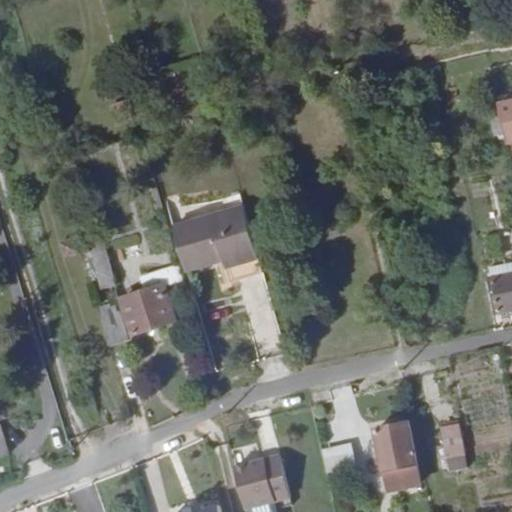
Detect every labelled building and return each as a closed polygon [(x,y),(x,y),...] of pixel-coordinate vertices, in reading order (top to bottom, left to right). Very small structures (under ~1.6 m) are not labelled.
[(511,98),(501,101),(511,146),(511,98)] [(137,115),(133,101),(115,107),(118,121),(137,115)] [(175,227),(187,270),(224,258),(227,268),(232,282),(259,273),(255,260),(240,207),(175,227)] [(84,258),(81,249),(67,253),(69,262),(84,258)] [(97,281),(111,277),(104,250),(90,253),(97,281)] [(511,259),(493,264),(495,275),(511,271),(511,259)] [(511,271),(495,275),(493,275),(500,309),(511,306),(511,271)] [(140,289),(120,297),(132,330),(172,315),(160,281),(140,289)] [(102,318),(109,343),(128,336),(121,312),(102,318)] [(461,424),(445,428),(451,455),(467,453),(461,424)] [(0,458),(8,456),(4,444),(3,445),(0,436),(0,458)] [(382,445),(390,485),(420,479),(413,438),(382,445)] [(325,474),(355,468),(350,442),(320,448),(325,474)] [(281,454),(236,466),(247,511),(282,511),(295,509),(281,454)] [(420,479),(390,485),(393,504),(423,498),(420,479)]
